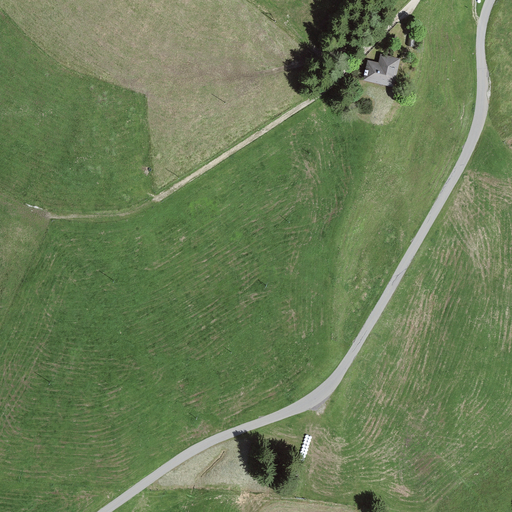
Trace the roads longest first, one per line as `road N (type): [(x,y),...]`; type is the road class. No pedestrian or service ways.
road 1 (unclassified): [(104,511),(191,452),(305,404),(343,368),(476,132),(492,0)]
road 2 (track): [(156,202),(344,76),(418,0)]
road 3 (track): [(377,41),(257,74)]
